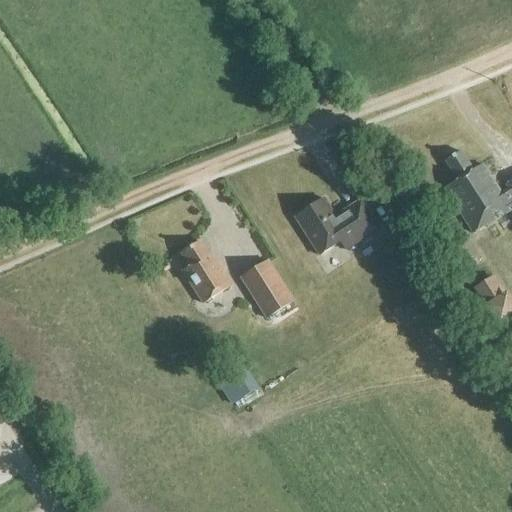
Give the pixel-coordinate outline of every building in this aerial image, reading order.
[(511,182),(505,187),(507,192),(500,196),(482,168),(472,173),(460,155),(444,165),(456,184),(443,192),(472,237),(485,229),(486,230),(509,215),(508,212),(511,209),(511,182)] [(334,219),(323,202),(294,221),(318,259),(340,245),(345,253),(378,232),(360,203),(334,219)] [(479,259),(465,239),(448,251),(462,271),(479,259)] [(208,258),(200,245),(180,257),(189,270),(181,275),(202,307),(230,289),(210,257),(208,258)] [(266,322),(293,305),(267,264),(240,281),(266,322)] [(498,331),(511,322),(511,302),(495,275),(472,290),(498,331)] [(0,453),(0,497),(24,486),(8,450),(0,453)]
